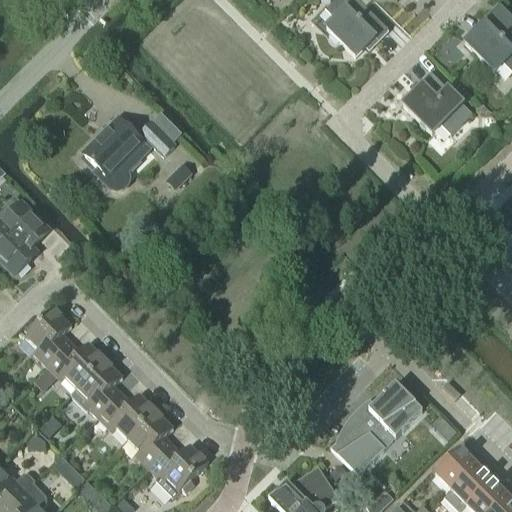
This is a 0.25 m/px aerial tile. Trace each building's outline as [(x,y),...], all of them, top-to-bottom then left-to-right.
[(338,0),(324,14),(334,24),(326,33),(330,37),(331,41),(333,43),(335,45),(339,46),(354,61),(374,42),(377,44),(387,34),(353,0),(338,0)] [(511,20),(499,8),(482,25),(484,28),(465,47),(480,63),(481,67),(483,69),(485,71),(489,72),(493,76),(502,68),(511,77),(511,20)] [(418,125),(419,129),(421,131),(423,133),(426,134),(431,139),(440,130),(450,140),(471,118),(430,77),(419,87),(422,90),(402,110),(418,125)] [(162,161),(173,150),(170,147),(179,138),(159,118),(139,137),(162,161)] [(98,143),(83,158),(97,172),(92,177),(108,194),(116,197),(123,195),(129,189),(130,182),(129,176),(122,169),(143,148),(116,121),(96,141),(98,143)] [(182,168),(164,185),(175,196),(192,178),(182,168)] [(48,235),(27,213),(15,202),(0,217),(0,265),(14,280),(36,257),(31,251),(48,235)] [(24,343),(36,354),(33,358),(47,372),(71,348),(63,340),(71,332),(53,314),(36,331),(32,327),(24,336),(27,340),(24,343)] [(76,394),(105,366),(88,349),(79,357),(71,348),(47,372),(57,382),(60,378),(76,394)] [(98,423),(122,399),(113,391),(122,383),(105,366),(76,394),(92,410),(88,414),(98,423)] [(357,415),(389,448),(422,416),(395,389),(368,415),(363,409),(357,415)] [(127,445),(155,417),(138,400),(130,408),(122,399),(98,423),(107,433),(111,429),(127,445)] [(357,480),(389,448),(357,415),(351,421),(356,427),(330,453),(357,480)] [(149,474),(172,450),(164,442),(172,434),(155,417),(127,445),(142,461),(139,465),(149,474)] [(149,474),(157,483),(155,485),(172,503),(178,497),(181,494),(185,498),(194,489),(190,486),(207,469),(189,451),(181,459),(172,450),(149,474)] [(450,495),(476,470),(460,454),(434,479),(450,495)] [(68,468),(61,461),(54,468),(58,471),(64,471),(68,468)] [(329,479),(344,494),(353,484),(338,469),(329,479)] [(452,511),(464,511),(466,511),(491,485),(476,470),(450,495),(443,503),(452,511)] [(326,511),(339,504),(318,472),(267,504),(275,511),(326,511)] [(8,511),(32,489),(35,486),(28,479),(23,479),(13,489),(0,476),(0,511),(8,511)] [(491,485),(466,511),(494,511),(506,501),(491,485)] [(87,486),(78,495),(95,511),(111,511),(112,511),(87,486)] [(41,511),(42,511),(44,507),(44,503),(42,498),(32,489),(8,511),(41,511)] [(375,504),(383,511),(384,511),(393,504),(386,497),(375,504)] [(511,511),(511,506),(506,501),(494,511),(511,511)] [(115,511),(132,511),(124,503),(115,511)]
